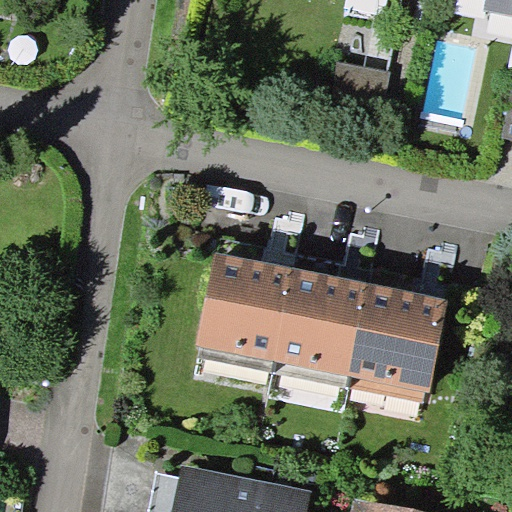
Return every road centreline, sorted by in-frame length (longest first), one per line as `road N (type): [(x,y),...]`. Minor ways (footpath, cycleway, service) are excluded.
road 1 (residential): [(118,130),(511,210)]
road 2 (residential): [(57,511),(118,130)]
road 3 (residential): [(118,130),(138,0)]
road 4 (residential): [(0,106),(118,130)]
